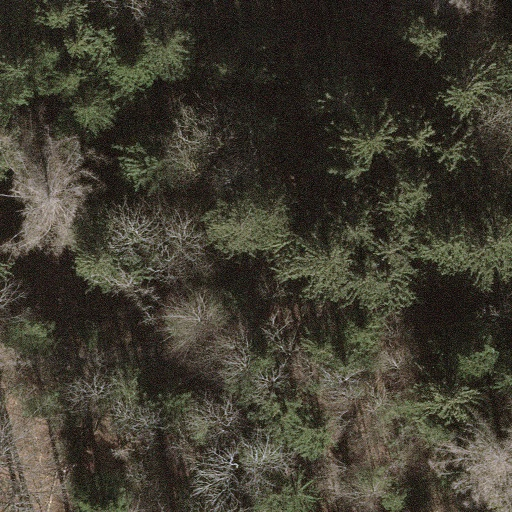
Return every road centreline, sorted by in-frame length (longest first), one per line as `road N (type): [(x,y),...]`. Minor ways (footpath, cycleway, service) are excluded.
road 1 (track): [(365,511),(281,433),(205,385),(130,363),(0,355)]
road 2 (track): [(0,277),(136,156),(241,0)]
